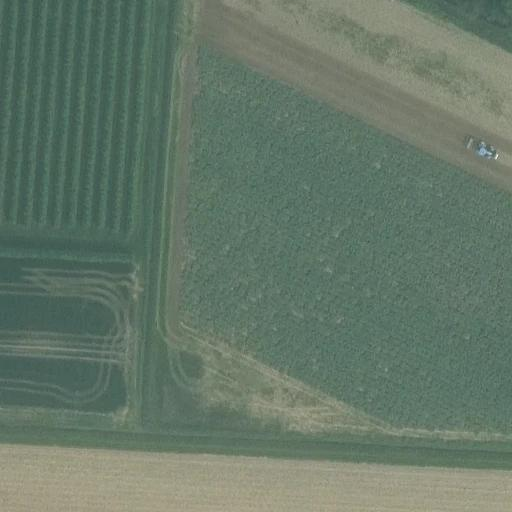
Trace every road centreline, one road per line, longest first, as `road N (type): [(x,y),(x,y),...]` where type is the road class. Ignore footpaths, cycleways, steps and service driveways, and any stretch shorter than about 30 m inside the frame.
road 1 (track): [(0,417),(131,424),(155,0)]
road 2 (track): [(0,236),(141,244)]
